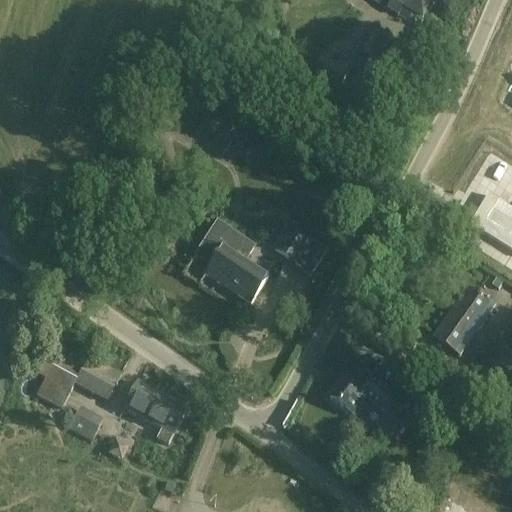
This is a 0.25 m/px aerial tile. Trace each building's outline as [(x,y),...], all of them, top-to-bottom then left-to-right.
[(373,0),(420,27),(435,0),(373,0)] [(391,40),(375,29),(359,53),(376,64),(391,40)] [(417,55),(397,44),(380,72),(400,84),(417,55)] [(336,66),(323,57),(312,75),(338,90),(348,74),(346,72),(349,68),(339,61),(336,66)] [(162,97),(148,123),(168,134),(182,108),(162,97)] [(204,129),(199,142),(225,152),(230,138),(204,129)] [(511,216),(499,208),(487,229),(511,244),(511,216)] [(254,249),(216,225),(194,259),(208,268),(203,276),(250,307),(269,278),(245,263),(254,249)] [(306,242),(287,229),(272,251),(311,276),(325,254),(306,242)] [(495,308),(470,290),(435,339),(461,357),(495,308)] [(37,351),(26,371),(45,382),(36,398),(61,411),(75,386),(109,404),(121,375),(90,358),(87,363),(71,354),(65,366),(37,351)] [(399,403),(407,409),(408,408),(407,408),(424,386),(393,361),(376,383),(354,366),(339,385),(340,386),(330,399),(354,418),(368,400),(392,418),(393,417),(390,415),(399,403)] [(511,389),(511,371),(507,368),(498,382),(501,385),(493,396),(503,403),(511,389)] [(138,384),(123,411),(162,432),(156,442),(168,448),(173,438),(188,411),(138,384)] [(103,421),(80,409),(69,431),(92,443),(103,421)]
